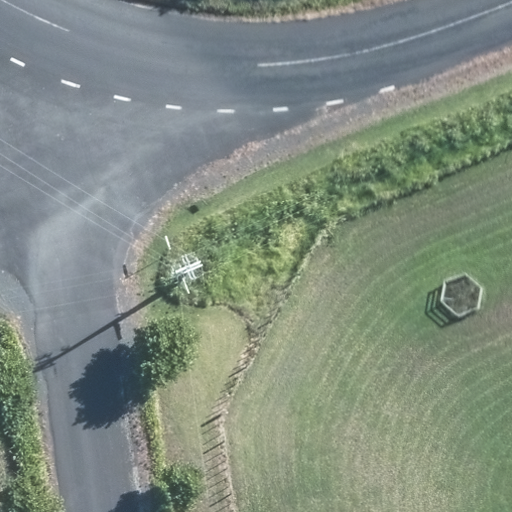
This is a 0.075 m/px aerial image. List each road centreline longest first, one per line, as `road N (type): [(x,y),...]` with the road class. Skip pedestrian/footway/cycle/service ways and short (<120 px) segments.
road 1 (unclassified): [(100,511),(67,273),(104,46)]
road 2 (unclassified): [(104,46),(253,66),(334,60),(428,37),(511,4)]
road 3 (unclassified): [(0,159),(104,46)]
